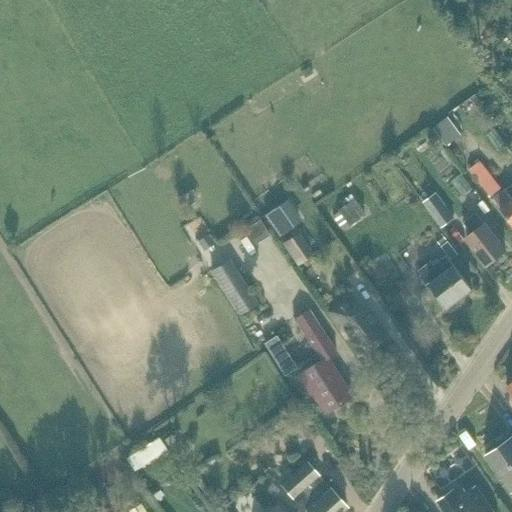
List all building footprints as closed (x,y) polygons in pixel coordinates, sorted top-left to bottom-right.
[(432,128),(446,147),(460,136),(446,117),(432,128)] [(480,161),(471,168),(491,195),(501,188),(481,162),(480,161)] [(200,202),(192,189),(178,198),(185,211),(200,202)] [(511,223),(511,197),(506,189),(494,198),(501,208),(511,223)] [(349,226),(365,215),(352,198),(336,210),(337,212),(331,216),(341,230),(348,225),(349,226)] [(454,218),(441,201),(428,210),(440,227),(454,218)] [(283,202),(265,215),(279,236),(298,222),(283,202)] [(487,265),(505,251),(484,224),(475,213),(464,222),(472,233),(466,238),(487,265)] [(313,253),(298,231),(281,243),(296,265),(313,253)] [(440,244),(447,239),(442,233),(435,237),(440,244)] [(206,236),(195,242),(201,251),(212,244),(206,236)] [(458,254),(448,240),(441,246),(451,259),(458,254)] [(447,307),(471,289),(446,256),(433,265),(430,260),(417,270),(421,275),(419,276),(427,287),(430,285),(447,307)] [(230,261),(211,273),(237,315),(256,302),(230,261)] [(386,336),(383,333),(367,309),(362,312),(351,295),(328,311),(358,356),(386,336)] [(251,309),(233,317),(242,336),(260,328),(251,309)] [(335,353),(308,311),(294,319),(321,361),(297,376),(309,395),(312,394),(324,413),(350,397),(326,359),(335,353)] [(269,341),(263,345),(283,376),(289,372),(269,341)] [(169,434),(163,439),(171,450),(177,445),(169,434)] [(511,437),(486,455),(511,492),(511,491),(511,437)] [(137,469),(159,455),(150,441),(128,456),(137,469)] [(340,511),(346,508),(322,481),(306,462),(280,485),(298,505),(300,503),(305,510),(306,511),(340,511)] [(454,490),(437,501),(444,511),(493,511),(475,485),(466,492),(464,488),(456,493),(454,490)]
